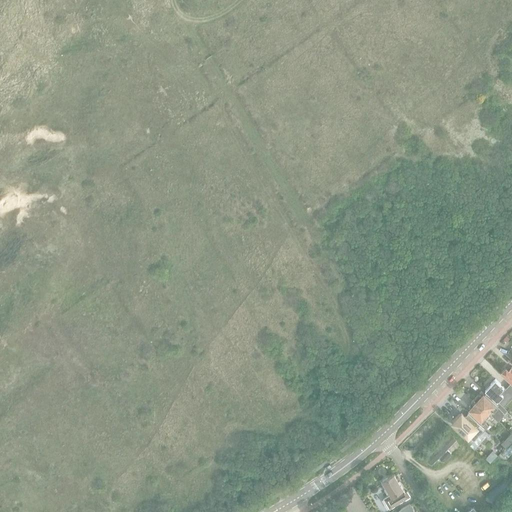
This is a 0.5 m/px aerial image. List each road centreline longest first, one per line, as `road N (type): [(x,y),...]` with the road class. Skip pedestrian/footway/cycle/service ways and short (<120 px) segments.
road 1 (secondary): [(380,436),(511,300)]
road 2 (secondary): [(274,511),(380,436)]
